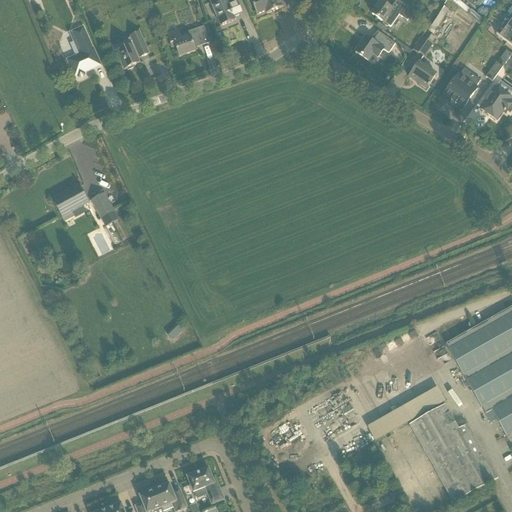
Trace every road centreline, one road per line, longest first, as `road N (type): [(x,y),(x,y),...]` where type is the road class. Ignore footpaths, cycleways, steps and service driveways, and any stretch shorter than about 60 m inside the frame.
road 1 (unclassified): [(0,179),(120,115),(261,62),(300,38)]
road 2 (residential): [(300,38),(329,65),(486,158),(511,184)]
road 3 (residential): [(51,511),(205,447),(220,450)]
